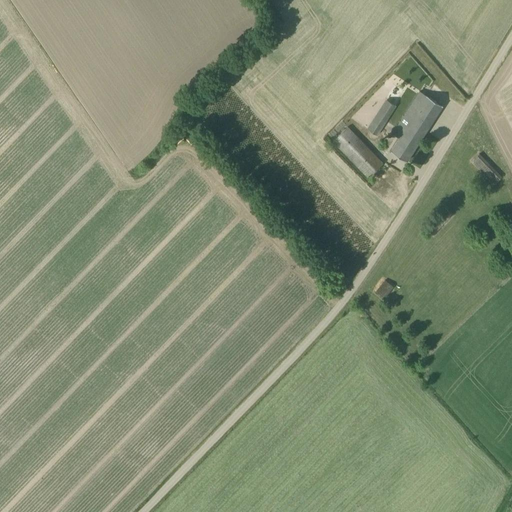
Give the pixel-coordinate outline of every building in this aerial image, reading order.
[(376,135),(395,105),(407,84),(398,79),(385,99),(366,129),(376,135)] [(407,161),(443,105),(419,91),(395,128),(403,133),(392,151),(407,161)] [(369,177),(383,163),(348,127),(333,141),(369,177)] [(494,184),(501,177),(479,153),(472,161),(494,184)] [(394,190),(401,179),(389,171),(377,191),(383,195),(388,186),(394,190)] [(433,235),(452,214),(444,206),(425,227),(433,235)] [(383,299),(393,286),(385,280),(375,293),(383,299)]
